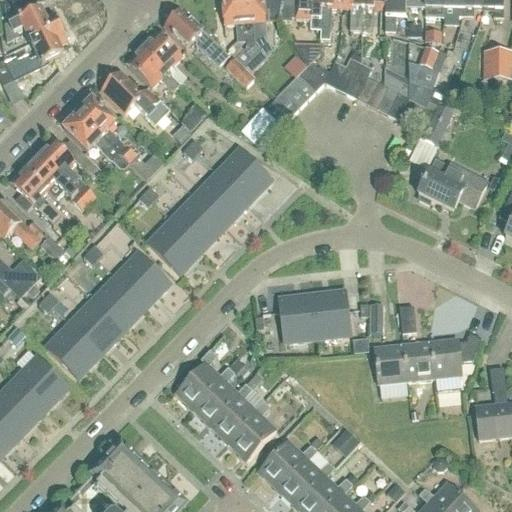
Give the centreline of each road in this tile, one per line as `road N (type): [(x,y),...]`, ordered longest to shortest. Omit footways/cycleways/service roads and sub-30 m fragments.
road 1 (residential): [(20,511),(244,282),(287,254),(346,240),(385,243),(511,302)]
road 2 (residential): [(0,159),(120,37),(141,0)]
